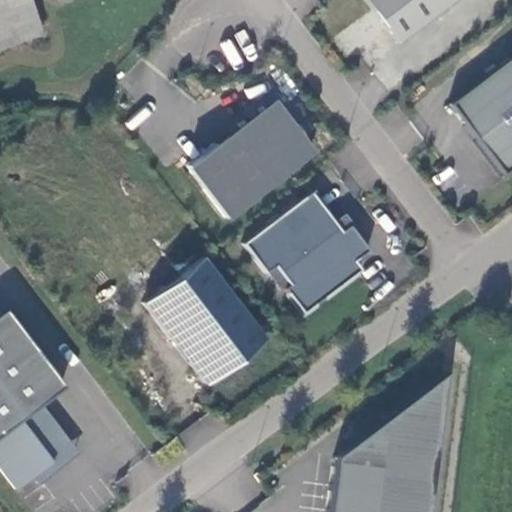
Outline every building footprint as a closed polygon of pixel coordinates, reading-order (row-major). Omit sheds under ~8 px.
[(0,0),(0,47),(39,33),(27,0),(0,0)] [(452,0),(364,0),(397,43),(452,0)] [(511,53),(447,103),(501,173),(511,164),(511,53)] [(209,146),(185,165),(225,217),(309,153),(275,109),(267,115),(264,111),(216,147),(212,151),(209,146)] [(309,191),(241,243),(264,273),(273,266),(287,284),(282,288),(301,313),(359,269),(353,261),(367,250),(348,225),(340,231),(309,191)] [(201,257),(142,302),(204,384),(264,339),(201,257)] [(2,308),(0,309),(0,470),(15,489),(70,447),(38,404),(61,386),(2,308)] [(337,511),(437,511),(455,373),(345,458),(337,511)]
